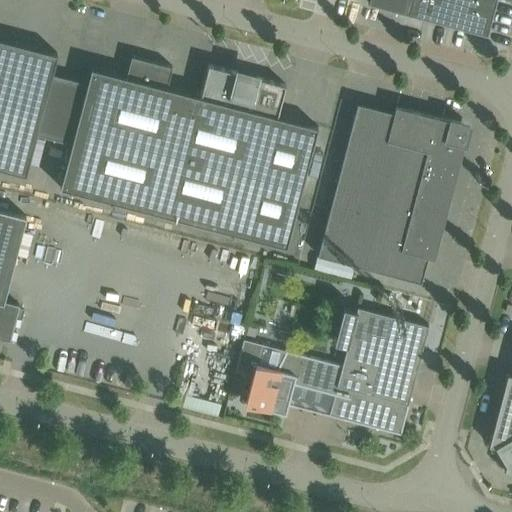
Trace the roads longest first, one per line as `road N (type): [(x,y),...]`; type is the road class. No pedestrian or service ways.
road 1 (unclassified): [(419,500),(0,398)]
road 2 (residential): [(511,95),(157,0)]
road 3 (unclassified): [(419,500),(446,435),(511,186)]
